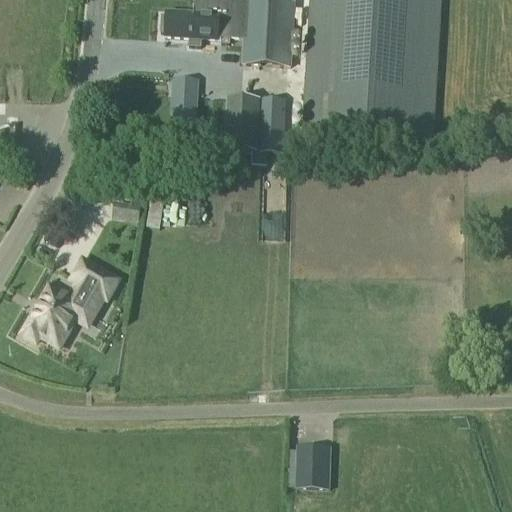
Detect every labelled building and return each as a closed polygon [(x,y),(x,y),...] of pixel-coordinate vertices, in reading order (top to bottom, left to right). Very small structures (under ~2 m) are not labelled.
[(310,0),(303,137),(430,144),(438,0),(310,0)] [(200,44),(243,47),(245,7),(233,6),(234,3),(195,1),(194,19),(166,17),(165,21),(163,21),(161,23),(160,36),(162,38),(164,39),(164,42),(193,44),(192,48),(200,49),(200,44)] [(245,5),(242,68),(290,71),(293,7),(245,5)] [(196,142),(198,85),(173,84),(170,141),(196,142)] [(282,158),(285,105),(227,102),(224,155),(282,158)] [(43,290),(12,345),(32,356),(36,349),(57,361),(72,333),(85,340),(101,311),(104,313),(119,287),(77,264),(63,290),(69,293),(64,302),(43,290)] [(290,460),(288,509),(305,509),(306,461),(290,460)]
